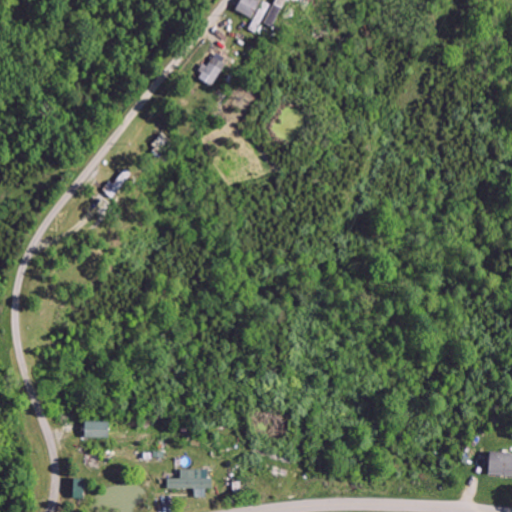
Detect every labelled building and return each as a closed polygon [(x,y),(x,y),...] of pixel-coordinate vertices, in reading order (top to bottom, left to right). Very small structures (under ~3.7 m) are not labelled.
[(259,33),(272,7),(257,0),(247,0),(242,11),(258,18),(252,29),(259,33)] [(203,78),(218,86),(231,63),(215,55),(203,78)] [(80,436),(107,437),(108,422),(80,421),(80,436)] [(511,452),(484,451),(484,473),(511,474),(511,452)] [(178,479),(165,478),(164,488),(208,489),(209,470),(178,469),(178,479)]
